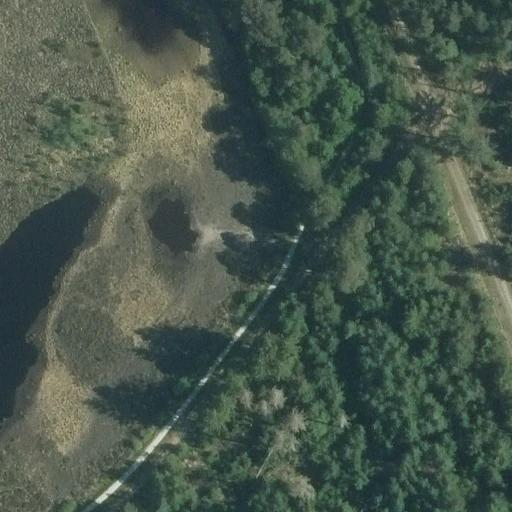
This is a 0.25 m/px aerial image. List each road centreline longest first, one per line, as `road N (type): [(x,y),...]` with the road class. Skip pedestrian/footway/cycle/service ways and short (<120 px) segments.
road 1 (track): [(428,113),(154,476),(116,511)]
road 2 (track): [(511,319),(428,113)]
road 3 (track): [(428,113),(385,0)]
